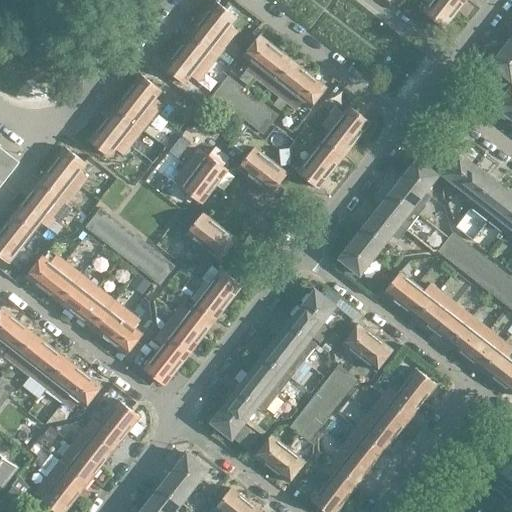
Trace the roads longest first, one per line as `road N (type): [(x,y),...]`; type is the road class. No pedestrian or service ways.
road 1 (residential): [(176,417),(0,281)]
road 2 (residential): [(471,386),(302,258)]
road 3 (residential): [(405,127),(242,0)]
road 4 (residential): [(176,417),(302,258)]
road 5 (residential): [(46,145),(163,0)]
road 6 (residential): [(302,258),(405,127)]
road 7 (residential): [(471,386),(377,511)]
road 8 (residential): [(299,511),(176,417)]
